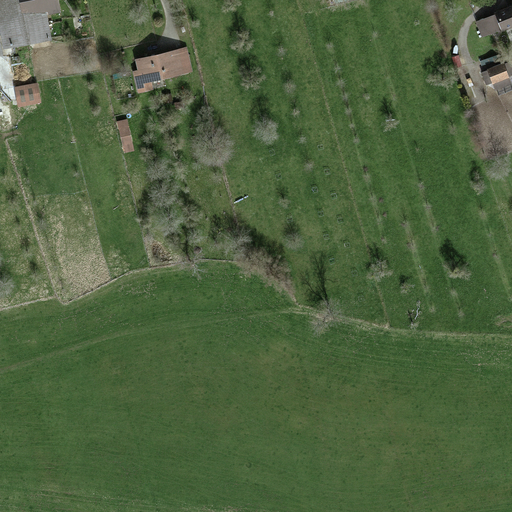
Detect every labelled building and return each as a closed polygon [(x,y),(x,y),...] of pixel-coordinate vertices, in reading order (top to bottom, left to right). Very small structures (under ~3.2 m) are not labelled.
[(51,0),(0,0),(0,46),(49,38),(45,14),(54,12),(51,0)] [(511,5),(490,14),(498,32),(511,26),(511,5)] [(174,52),(133,61),(138,85),(180,76),(174,52)] [(499,65),(484,72),(490,86),(505,79),(499,65)] [(123,126),(116,128),(118,139),(126,138),(123,126)]
